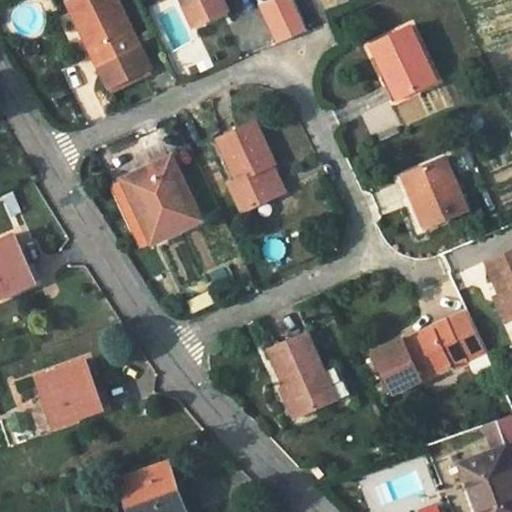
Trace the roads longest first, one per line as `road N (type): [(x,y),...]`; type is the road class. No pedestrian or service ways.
road 1 (residential): [(166,348),(335,270),(356,247),(355,215),(295,88),(273,73),(242,73),(48,156)]
road 2 (unclassified): [(166,348),(48,156)]
road 3 (unclassified): [(313,511),(254,459),(166,348)]
